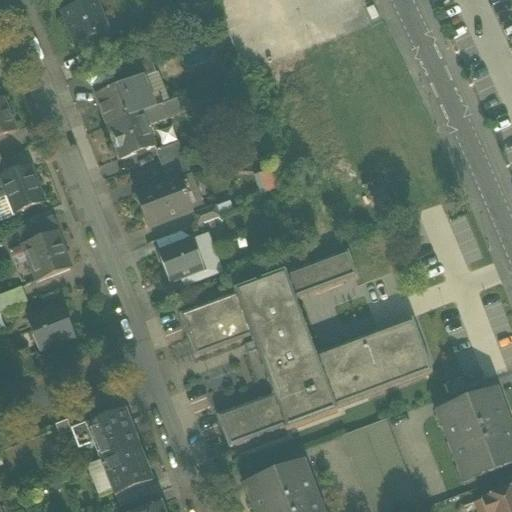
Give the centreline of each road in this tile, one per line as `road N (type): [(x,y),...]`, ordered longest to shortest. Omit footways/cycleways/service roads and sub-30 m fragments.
road 1 (residential): [(145,358),(6,0)]
road 2 (tertiary): [(511,246),(401,0)]
road 3 (residential): [(206,511),(145,358)]
road 4 (residential): [(145,358),(0,415)]
